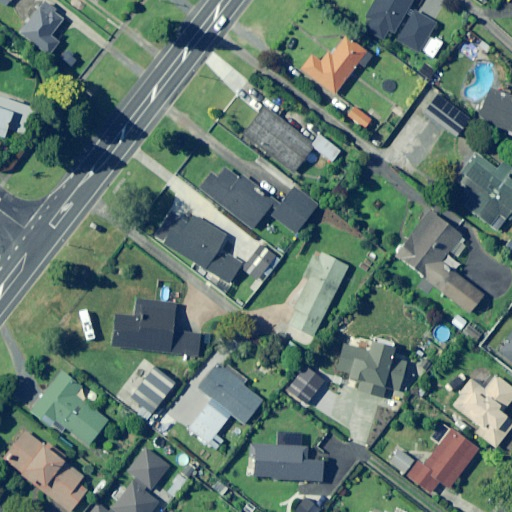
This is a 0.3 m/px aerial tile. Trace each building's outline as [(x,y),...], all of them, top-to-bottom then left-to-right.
[(374,0),(366,17),(369,19),(363,30),(382,41),(387,31),(393,34),(411,0),(374,0)] [(19,34),(50,55),(58,43),(51,39),(63,20),(39,4),(19,34)] [(419,52),(436,23),(414,10),(397,39),(419,52)] [(366,53),(344,36),(331,53),(329,51),(320,62),(311,55),(299,69),(332,95),(366,53)] [(511,99),(488,89),(476,118),(511,133),(511,99)] [(445,102),(430,90),(413,112),(428,124),(445,102)] [(371,120),(353,107),(346,116),(364,130),(371,120)] [(311,144),(262,108),(241,136),(292,174),(312,148),(331,163),(340,151),(319,135),(311,144)] [(0,109),(0,138),(5,140),(13,114),(0,109)] [(453,181),(462,188),(463,206),(497,233),(511,213),(511,182),(505,177),(475,153),(453,181)] [(238,180),(224,169),(217,179),(209,173),(197,189),(252,231),(266,213),(294,235),(317,205),(293,186),(279,205),(241,176),(238,180)] [(461,236),(430,211),(395,256),(469,314),(483,296),(440,262),(461,236)] [(229,283),(240,264),(226,256),(223,261),(213,255),(224,237),(192,217),(186,226),(176,220),(161,245),(227,285),(222,293),(240,304),(247,293),(229,283)] [(347,267),(314,251),(302,276),(308,279),(286,325),(312,338),(347,267)] [(174,304),(135,300),(132,318),(112,315),(108,347),(196,357),(199,335),(170,331),(174,304)] [(511,331),(506,339),(508,341),(498,354),(511,365),(511,331)] [(395,348),(371,341),(368,353),(341,345),(334,370),(347,374),(346,378),(361,383),(358,392),(382,400),(385,389),(396,392),(406,362),(392,358),(395,348)] [(262,400),(216,364),(196,389),(210,400),(187,428),(215,451),(223,440),(215,434),(230,415),(242,425),(262,400)] [(155,366),(130,397),(150,414),(175,382),(155,366)] [(308,404),(324,381),(304,367),(288,390),(308,404)] [(82,387),(59,371),(29,412),(60,434),(64,429),(88,446),(108,419),(75,396),(82,387)] [(511,389),(492,375),(484,386),(471,378),(451,407),(483,430),(486,425),(494,431),(487,442),(495,448),(511,424),(511,421),(501,413),(511,397),(511,389)] [(477,450),(449,430),(422,467),(415,462),(405,477),(430,495),(438,483),(448,490),(477,450)] [(62,461),(65,457),(46,442),(43,446),(23,431),(1,458),(20,473),(19,475),(32,485),(35,482),(43,489),(44,489),(42,492),(66,511),(69,511),(86,491),(77,484),(82,476),(64,462),(62,461)] [(307,447),(248,444),(247,459),(253,459),(252,478),(321,483),(323,461),(306,460),(307,447)] [(168,468),(144,448),(125,471),(135,479),(108,511),(98,503),(91,511),(150,511),(158,503),(147,494),(168,468)] [(412,460),(399,451),(389,464),(402,474),(412,460)]
